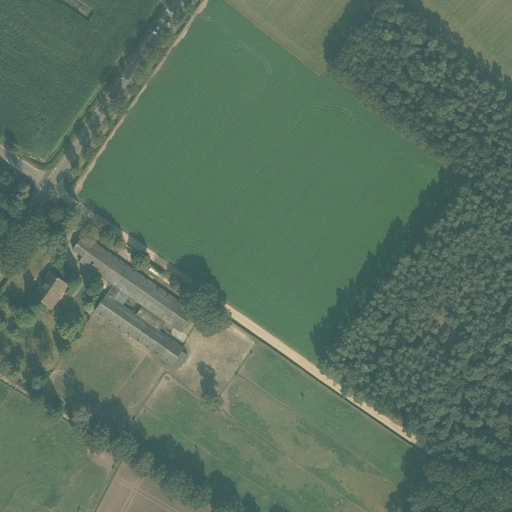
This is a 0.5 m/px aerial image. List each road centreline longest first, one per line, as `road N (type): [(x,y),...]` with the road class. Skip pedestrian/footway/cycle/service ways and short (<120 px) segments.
road 1 (track): [(46,192),(511,502)]
road 2 (tertiary): [(46,192),(181,0)]
